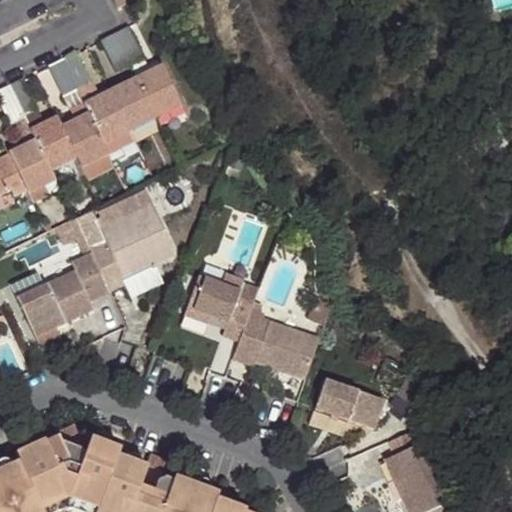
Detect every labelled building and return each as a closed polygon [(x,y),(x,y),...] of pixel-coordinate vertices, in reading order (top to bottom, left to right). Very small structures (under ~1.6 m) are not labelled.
[(141,56),(125,26),(98,39),(114,70),(141,56)] [(88,82),(74,52),(60,59),(47,65),(63,96),(76,89),(88,82)] [(160,65),(134,77),(154,117),(179,104),(160,65)] [(134,77),(108,90),(128,130),(154,117),(134,77)] [(38,112),(21,79),(8,85),(0,89),(0,104),(10,126),(24,119),(38,112)] [(96,96),(88,82),(76,89),(83,102),(96,96)] [(83,102),(89,113),(102,142),(128,130),(108,90),(96,96),(83,102)] [(43,122),(38,112),(24,119),(29,129),(43,122)] [(89,113),(61,127),(75,155),(80,166),(107,153),(102,142),(89,113)] [(29,129),(35,140),(49,168),(75,155),(61,127),(56,116),(43,122),(29,129)] [(35,140),(7,153),(27,192),(43,184),(54,179),(49,168),(35,140)] [(0,192),(10,188),(15,198),(27,192),(7,153),(0,156),(0,192)] [(48,194),(43,184),(27,192),(31,202),(48,194)] [(102,239),(88,246),(91,251),(109,289),(124,282),(121,277),(153,260),(173,251),(148,202),(96,228),(102,239)] [(88,246),(74,216),(64,221),(81,256),(91,251),(88,246)] [(91,251),(81,256),(69,262),(72,270),(15,299),(34,337),(54,327),(52,323),(63,318),(65,322),(93,309),(89,299),(109,289),(91,251)] [(156,266),(153,260),(121,277),(124,282),(156,266)] [(219,284),(199,276),(184,313),(207,323),(210,315),(228,321),(225,329),(223,335),(238,341),(246,319),(250,307),(235,302),(244,279),(224,271),(219,284)] [(14,284),(16,292),(47,282),(45,274),(14,284)] [(207,323),(184,313),(179,325),(202,335),(207,323)] [(210,315),(207,323),(225,329),(228,321),(210,315)] [(54,327),(65,322),(63,318),(52,323),(54,327)] [(305,375),(317,336),(267,320),(265,325),(246,319),(238,341),(231,357),(252,364),(253,360),(305,375)] [(374,423),(383,393),(323,375),(315,406),(374,423)] [(388,440),(394,453),(421,441),(415,427),(414,429),(388,440)] [(32,502),(56,491),(63,493),(92,504),(113,451),(115,445),(87,434),(81,450),(75,466),(61,461),(63,457),(56,443),(52,433),(40,438),(39,434),(8,448),(10,454),(32,502)] [(385,457),(408,511),(421,511),(457,497),(466,493),(454,462),(445,465),(433,436),(421,441),(394,453),(385,457)] [(81,450),(56,443),(63,457),(61,461),(75,466),(81,450)] [(143,462),(113,451),(92,504),(89,511),(92,511),(205,511),(211,495),(214,488),(170,471),(159,500),(132,490),(143,462)] [(0,511),(36,511),(32,502),(10,454),(0,458),(0,511)] [(36,511),(46,511),(62,504),(63,493),(56,491),(32,502),(36,511)] [(62,504),(84,511),(88,511),(89,511),(92,504),(63,493),(62,504)] [(241,506),(211,495),(205,511),(249,511),(241,509),(241,506)] [(463,511),(457,497),(421,511),(463,511)]
